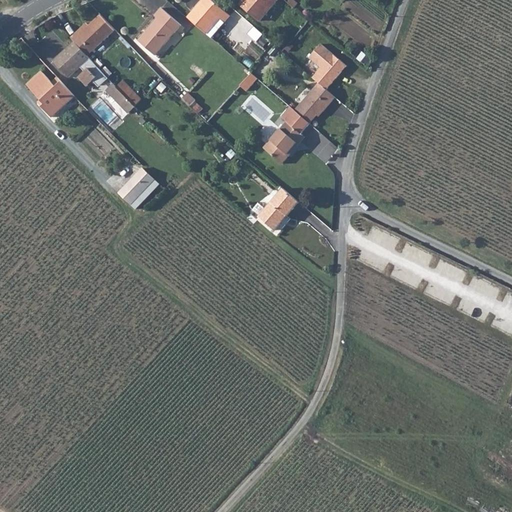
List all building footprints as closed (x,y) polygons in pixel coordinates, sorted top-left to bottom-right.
[(212,0),(203,0),(188,18),(212,38),(231,16),(212,0)] [(243,0),(240,4),(260,21),(278,0),(243,0)] [(158,18),(139,41),(156,55),(182,25),(162,8),(155,16),(158,18)] [(74,40),(75,42),(88,56),(115,30),(101,15),(90,25),(74,40)] [(71,38),(74,40),(90,25),(87,23),(71,38)] [(269,40),(264,36),(258,43),(263,47),(269,40)] [(109,79),(88,56),(75,42),(53,61),(69,78),(80,67),(85,72),(79,77),(87,87),(93,81),(96,78),(102,85),(109,79)] [(294,46),(290,43),(286,49),(289,52),(294,46)] [(322,44),(310,58),(322,68),(313,78),(320,83),(327,90),(347,66),(322,44)] [(280,50),(275,46),(271,50),(276,54),(280,50)] [(75,96),(58,78),(53,83),(42,71),(27,85),(45,104),(42,107),(52,117),(75,96)] [(249,91),(259,78),(252,73),(242,85),(249,91)] [(193,91),(211,108),(227,91),(208,74),(193,91)] [(102,85),(96,78),(93,81),(99,88),(102,85)] [(124,80),(117,87),(136,107),(143,100),(124,80)] [(319,116),(336,97),(327,90),(320,83),(296,111),(310,123),(317,115),(319,116)] [(136,107),(117,87),(114,84),(106,91),(129,114),(136,107)] [(196,100),(188,93),(183,98),(191,106),(196,100)] [(203,109),(198,104),(194,108),(199,113),(203,109)] [(301,134),(310,124),(310,123),(296,111),(291,106),(282,117),(287,122),(265,148),(283,164),(305,137),(301,134)] [(119,194),(136,209),(160,184),(144,168),(119,194)] [(275,230),(299,202),(284,188),(259,217),(275,230)]
